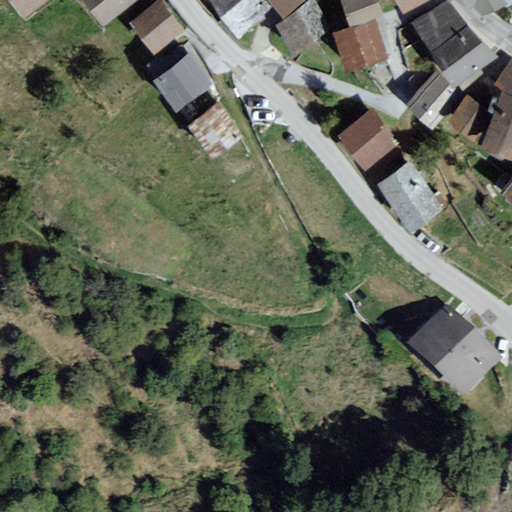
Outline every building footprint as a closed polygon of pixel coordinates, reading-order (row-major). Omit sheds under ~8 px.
[(8,0),(19,13),(37,0),(8,0)] [(130,0),(82,0),(102,23),(130,0)] [(157,0),(152,0),(126,21),(153,53),(183,28),(157,0)] [(210,0),(234,36),(267,12),(258,0),(210,0)] [(272,0),(281,11),(295,0),(272,0)] [(312,0),(277,25),(292,48),(328,28),(312,0)] [(375,0),(337,0),(349,23),(370,16),(381,13),(375,0)] [(394,0),(399,10),(420,0),(394,0)] [(471,0),(482,11),(511,2),(511,1),(511,0),(471,0)] [(444,2),(409,22),(430,50),(462,24),(444,2)] [(349,23),(329,29),(344,65),(385,51),(370,16),(349,23)] [(452,78),(492,55),(467,28),(433,52),(452,78)] [(151,79),(175,108),(208,85),(183,55),(151,79)] [(511,64),(507,62),(493,80),(511,90),(511,64)] [(432,71),(405,101),(433,123),(461,95),(432,71)] [(511,95),(499,89),(476,138),(511,152),(511,95)] [(465,93),(446,118),(470,133),(488,108),(465,93)] [(218,105),(185,127),(211,158),(240,136),(218,105)] [(374,107),(337,132),(366,167),(399,145),(374,107)] [(408,161),(377,184),(408,232),(441,207),(408,161)] [(511,179),(501,191),(511,200),(511,179)] [(442,311),(405,353),(459,402),(499,360),(442,311)]
